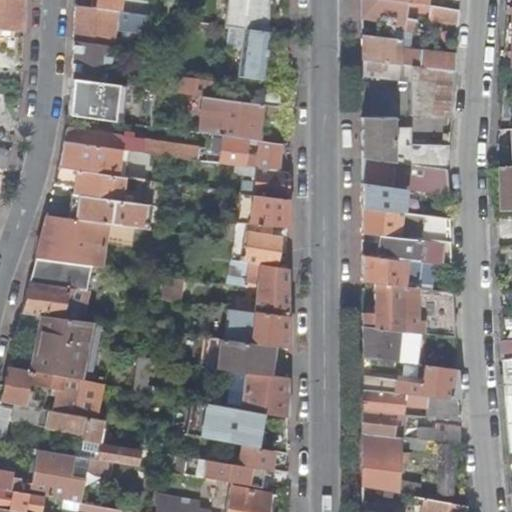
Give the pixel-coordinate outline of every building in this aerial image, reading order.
[(0,0),(0,30),(24,33),(26,0),(0,0)] [(119,0),(97,0),(96,9),(118,12),(119,0)] [(267,33),(267,0),(230,0),(226,27),(245,29),(267,33)] [(405,16),(407,3),(384,0),(361,0),(362,19),(378,21),(377,38),(362,36),(362,61),(364,61),(435,70),(455,73),(455,56),(422,52),(422,53),(410,52),(412,31),(415,31),(417,18),(405,16)] [(405,16),(417,18),(422,19),(425,6),(407,3),(405,16)] [(130,25),(145,27),(147,16),(118,12),(96,9),(75,6),(73,42),(113,48),(116,20),(130,21),(130,25)] [(425,6),(422,19),(422,20),(456,26),(457,11),(456,11),(425,6)] [(239,76),(258,79),(261,80),(268,33),(267,33),(245,29),(238,76),(239,76)] [(108,85),(113,48),(73,42),(71,80),(108,85)] [(412,82),(412,88),(412,116),(431,117),(431,116),(435,70),(364,61),(364,77),(412,82)] [(431,116),(453,117),(455,73),(435,70),(431,116)] [(511,70),(504,71),(502,94),(511,92),(511,70)] [(258,79),(239,76),(238,83),(250,85),(251,86),(257,87),(258,79)] [(412,82),(364,77),(362,77),(362,83),(412,88),(412,82)] [(121,78),(120,86),(129,88),(130,78),(121,78)] [(181,78),(178,94),(205,98),(210,98),(212,82),(181,78)] [(116,123),(120,86),(108,85),(71,80),(68,117),(116,123)] [(251,93),(250,104),(262,106),(268,106),(287,109),(287,88),(268,88),(251,93)] [(247,141),(256,142),(262,106),(250,104),(210,98),(205,98),(200,134),(214,136),(247,141)] [(266,120),(287,123),(287,109),(268,106),(266,120)] [(394,118),(362,119),(362,160),(451,171),(452,148),(410,146),(411,129),(393,129),(394,118)] [(204,149),(65,129),(63,142),(141,153),(205,162),(206,153),(204,149)] [(221,145),(218,164),(244,168),(247,141),(214,136),(213,143),(221,145)] [(278,173),(281,146),(261,143),(256,142),(247,141),(244,168),(255,169),(278,173)] [(137,180),(141,153),(63,142),(57,168),(113,176),(127,178),(137,180)] [(0,167),(7,170),(10,152),(0,149),(0,167)] [(362,184),(404,190),(427,194),(445,196),(451,197),(451,171),(362,160),(362,184)] [(72,195),(79,196),(123,202),(127,178),(113,176),(57,168),(54,185),(73,187),(72,195)] [(278,173),(255,169),(244,168),(240,194),(254,196),(287,201),(287,199),(287,174),(278,173)] [(177,205),(180,186),(156,183),(154,201),(177,205)] [(401,214),(404,190),(362,184),(362,209),(400,214),(401,214)] [(227,213),(237,214),(240,194),(230,193),(227,213)] [(254,196),(240,194),(237,214),(237,219),(236,223),(237,223),(248,224),(267,227),(287,229),(287,201),(254,196)] [(72,195),(69,219),(76,220),(79,196),(72,195)] [(79,196),(76,220),(135,228),(150,230),(153,206),(123,202),(79,196)] [(450,244),(449,220),(401,214),(400,214),(362,209),(362,235),(379,237),(396,238),(450,244)] [(91,268),(95,268),(96,255),(68,251),(69,239),(104,244),(104,241),(133,245),(135,228),(76,220),(69,219),(46,216),(35,260),(91,268)] [(229,217),(225,240),(234,241),(237,223),(236,223),(237,219),(229,217)] [(266,236),(267,227),(248,224),(242,262),(248,263),(275,268),(280,238),(266,236)] [(451,267),(450,244),(396,238),(379,237),(377,258),(427,264),(433,265),(451,267)] [(430,291),(433,265),(427,264),(377,258),(362,256),(362,282),(374,283),(430,291)] [(91,268),(35,260),(29,284),(77,290),(85,291),(86,291),(91,268)] [(231,260),(227,285),(244,288),(246,278),(248,263),(242,262),(231,260)] [(259,280),(254,313),(287,317),(287,270),(275,268),(248,263),(246,278),(259,280)] [(174,303),(177,279),(163,277),(160,301),(174,303)] [(372,316),(362,315),(362,327),(398,332),(407,332),(419,333),(454,336),(452,293),(430,291),(374,283),(372,316)] [(77,290),(29,284),(22,313),(42,316),(72,320),(81,321),(85,291),(77,290)] [(229,310),(225,340),(272,347),(287,349),(287,317),(254,313),(229,310)] [(79,380),(89,322),(81,321),(72,320),(42,316),(32,371),(79,380)] [(397,342),(398,332),(362,327),(362,359),(415,365),(419,333),(407,332),(406,343),(397,342)] [(406,343),(407,332),(398,332),(397,342),(406,343)] [(268,376),(272,347),(225,340),(205,338),(201,368),(220,370),(235,372),(245,373),(268,376)] [(427,351),(425,366),(455,370),(454,353),(427,351)] [(150,362),(138,361),(134,390),(147,393),(150,362)] [(425,366),(416,365),(414,381),(362,374),(362,390),(457,399),(455,370),(425,366)] [(55,398),(53,412),(96,420),(104,385),(79,380),(32,371),(8,367),(0,399),(0,402),(6,404),(41,410),(42,404),(33,402),(35,393),(55,398)] [(235,379),(235,372),(220,370),(219,377),(235,379)] [(227,400),(226,408),(264,415),(287,419),(287,379),(268,376),(245,373),(241,402),(227,400)] [(426,408),(425,418),(459,422),(457,399),(362,390),(362,412),(396,416),(404,416),(405,406),(426,408)] [(42,404),(41,410),(53,412),(55,398),(35,393),(33,402),(42,404)] [(100,445),(97,460),(109,462),(137,467),(140,450),(101,444),(105,421),(96,420),(53,412),(41,410),(6,404),(2,420),(83,435),(81,442),(100,445)] [(224,407),(218,441),(242,446),(257,449),(264,415),(226,408),(224,407)] [(396,437),(396,416),(362,412),(362,434),(396,437)] [(435,432),(435,441),(461,444),(460,427),(437,425),(437,432),(435,432)] [(419,431),(418,439),(427,440),(435,441),(435,432),(419,431)] [(403,466),(403,459),(404,450),(415,449),(415,439),(396,437),(362,434),(362,488),(413,497),(415,486),(402,482),(402,472),(408,472),(408,466),(403,466)] [(415,439),(415,449),(426,449),(427,440),(418,439),(415,439)] [(431,474),(438,473),(438,495),(453,495),(453,472),(458,472),(459,464),(453,464),(454,444),(438,445),(438,462),(431,463),(431,474)] [(242,446),(238,466),(251,468),(270,471),(273,451),(257,449),(242,446)] [(36,453),(27,494),(41,497),(58,500),(72,502),(79,503),(84,478),(70,476),(73,461),(74,457),(37,450),(36,453)] [(150,452),(147,469),(158,471),(161,454),(150,452)] [(171,473),(174,456),(161,454),(158,471),(171,473)] [(86,470),(107,473),(109,462),(97,460),(88,459),(87,464),(86,470)] [(238,466),(194,459),(191,476),(249,486),(251,468),(238,466)] [(0,488),(22,493),(23,487),(19,480),(19,478),(12,477),(12,474),(0,471),(0,488)] [(0,508),(20,511),(38,511),(41,497),(27,494),(22,493),(0,488),(0,508)] [(266,511),(270,495),(231,488),(227,505),(215,503),(213,511),(266,511)] [(199,511),(197,511),(198,506),(159,498),(155,511),(199,511)] [(466,511),(466,507),(416,498),(413,511),(466,511)] [(71,510),(72,502),(58,500),(56,507),(71,510)] [(108,511),(109,509),(100,507),(79,503),(77,509),(83,510),(82,511),(108,511)]
